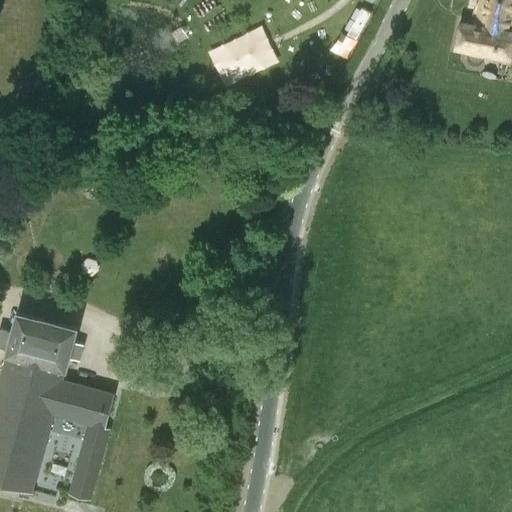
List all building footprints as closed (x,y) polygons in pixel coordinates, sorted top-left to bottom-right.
[(511,0),(481,0),(476,26),(462,23),(457,48),(510,57),(511,44),(511,0)] [(360,35),(368,12),(358,8),(350,31),(360,35)] [(267,26),(211,47),(225,83),(281,62),(267,26)] [(315,67),(321,48),(301,41),(295,60),(315,67)] [(17,312),(6,354),(5,355),(0,375),(0,482),(33,491),(55,415),(87,424),(69,494),(90,499),(108,429),(106,428),(114,393),(64,379),(66,371),(66,370),(77,328),(17,312)]
